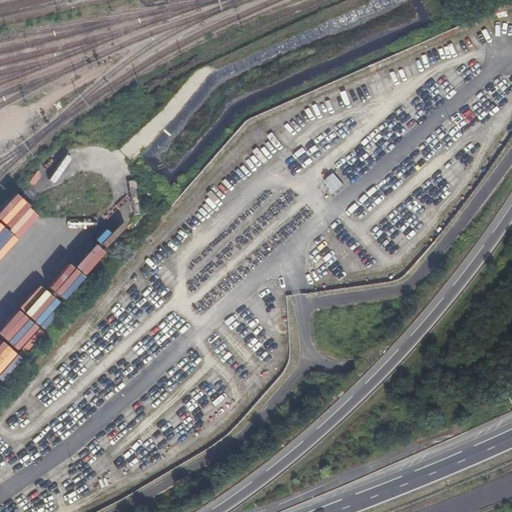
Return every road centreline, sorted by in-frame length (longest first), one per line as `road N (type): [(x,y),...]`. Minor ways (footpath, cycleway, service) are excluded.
road 1 (trunk): [(511,210),(457,288),(366,389),(214,511)]
road 2 (unclassified): [(308,360),(253,424),(109,511)]
road 3 (unclassified): [(511,337),(483,363),(308,360)]
road 4 (trunk): [(511,438),(322,511)]
